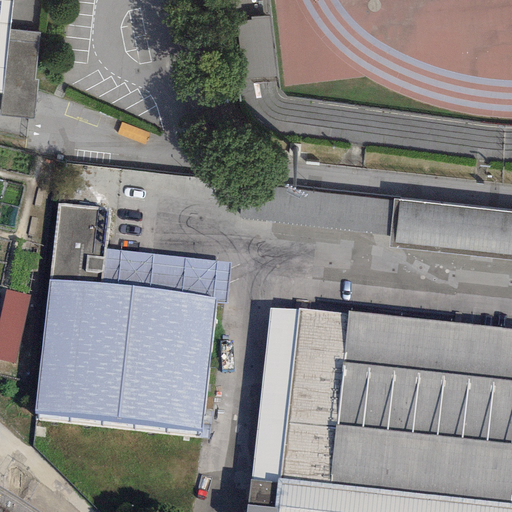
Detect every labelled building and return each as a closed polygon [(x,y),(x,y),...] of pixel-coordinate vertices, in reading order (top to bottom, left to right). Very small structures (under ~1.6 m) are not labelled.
[(11,0),(0,0),(0,92),(1,93),(8,32),(11,0)] [(235,11),(238,71),(272,69),(269,9),(235,11)] [(39,35),(8,32),(1,93),(0,97),(0,113),(33,118),(37,76),(34,76),(39,35)] [(511,213),(393,201),(388,244),(511,256),(511,213)] [(109,210),(58,204),(50,280),(101,286),(105,249),(109,210)] [(229,264),(105,249),(101,286),(216,300),(224,301),(229,264)] [(101,286),(50,280),(34,412),(201,431),(216,300),(101,286)] [(29,298),(5,292),(0,314),(0,362),(14,365),(29,298)] [(348,313),(300,308),(300,312),(270,309),(247,511),(511,511),(511,328),(348,311),(348,313)]
